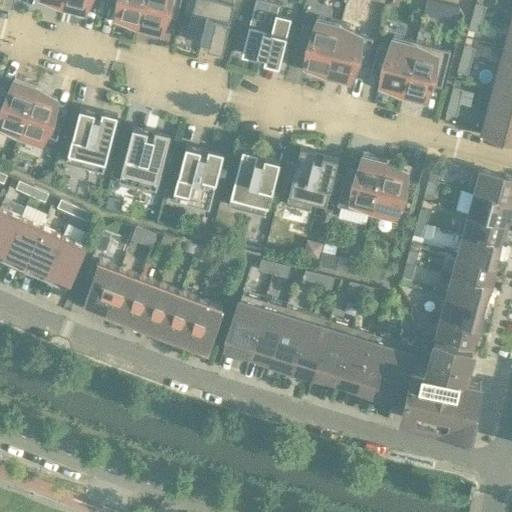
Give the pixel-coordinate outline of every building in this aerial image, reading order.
[(13,0),(6,0),(5,6),(12,8),(13,0)] [(62,0),(61,7),(84,13),(87,0),(62,0)] [(115,15),(138,20),(136,27),(137,27),(143,0),(105,0),(105,3),(117,7),(115,15)] [(143,0),(137,27),(160,33),(165,14),(176,17),(180,0),(143,0)] [(234,0),(194,0),(184,38),(222,48),(234,0)] [(278,62),(283,47),(291,14),(278,11),(280,2),(273,0),(254,0),(241,52),(278,62)] [(436,15),(440,1),(435,0),(426,0),(424,12),(436,15)] [(475,2),(471,15),(482,18),(486,5),(475,2)] [(306,55),(304,63),(327,69),(325,76),(326,76),(340,21),(317,15),(314,26),(301,23),(294,52),(306,55)] [(468,28),(479,31),(482,18),(471,15),(468,28)] [(341,21),(340,21),(326,76),(349,82),(354,62),(365,65),(373,36),(339,28),(341,21)] [(401,95),(415,40),(392,34),(389,46),(377,42),(370,71),(382,75),(380,82),(402,88),(400,95),(401,95)] [(450,49),(415,40),(401,95),(424,101),(429,82),(441,85),(450,49)] [(464,43),(460,57),(471,60),(475,46),(464,43)] [(511,48),(505,46),(499,67),(511,70),(511,48)] [(467,73),(471,60),(460,57),(457,70),(467,73)] [(511,70),(499,67),(494,88),(511,93),(511,70)] [(0,129),(18,136),(37,82),(14,74),(8,93),(0,90),(0,129)] [(37,82),(18,136),(40,144),(44,133),(56,137),(66,109),(54,104),(57,97),(35,89),(37,83),(37,82)] [(453,85),(449,98),(460,101),(463,88),(453,85)] [(511,93),(494,88),(488,109),(511,115),(511,93)] [(456,114),(460,101),(449,98),(445,112),(456,114)] [(79,104),(79,108),(65,161),(103,170),(117,113),(79,104)] [(511,138),(511,115),(488,109),(482,131),(511,138)] [(118,179),(156,189),(170,132),(133,122),(118,179)] [(186,141),(171,198),(209,208),(223,151),(186,141)] [(325,202),(337,159),(338,155),(300,145),(286,202),(310,208),(312,199),(325,202)] [(242,147),(228,204),(265,214),(279,157),(242,147)] [(337,203),(371,212),(385,157),(362,151),(357,170),(346,167),(337,203)] [(386,157),(385,157),(371,212),(394,218),(397,206),(410,210),(417,181),(405,177),(407,170),(384,164),(386,157)] [(431,165),(428,178),(437,180),(441,167),(431,165)] [(467,189),(474,191),(511,201),(511,197),(511,176),(502,173),(502,174),(473,167),(467,189)] [(434,194),(437,180),(428,178),(424,191),(434,194)] [(33,186),(19,179),(15,188),(29,195),(33,186)] [(44,201),(48,192),(33,186),(29,195),(44,201)] [(509,209),(511,201),(474,191),(468,212),(505,222),(508,223),(511,210),(509,209)] [(0,204),(0,205),(0,254),(2,256),(21,214),(24,206),(4,197),(0,204)] [(75,204),(61,198),(57,207),(71,213),(75,204)] [(86,220),(90,211),(75,204),(71,213),(86,220)] [(420,206),(417,220),(426,222),(429,209),(420,206)] [(468,212),(462,233),(500,243),(505,222),(468,212)] [(21,214),(2,256),(23,265),(42,223),(21,214)] [(422,235),(426,222),(417,220),(413,233),(422,235)] [(42,223),(23,265),(44,274),(63,232),(42,223)] [(146,229),(142,241),(150,244),(155,232),(146,229)] [(66,284),(68,279),(85,242),(63,232),(44,274),(66,284)] [(164,232),(161,241),(174,245),(177,235),(164,232)] [(495,262),(500,243),(462,233),(457,253),(497,264),(498,263),(495,262)] [(101,234),(97,244),(105,248),(109,237),(101,234)] [(325,242),(323,249),(334,252),(336,245),(325,242)] [(405,261),(415,264),(418,251),(409,248),(405,261)] [(322,251),(318,263),(335,268),(338,255),(322,251)] [(457,253),(451,274),(489,284),(491,275),(494,276),(497,264),(457,253)] [(338,255),(335,268),(351,272),(355,259),(338,255)] [(258,269),(272,272),(275,260),(261,257),(258,269)] [(84,296),(106,304),(120,266),(98,258),(84,296)] [(355,259),(351,272),(368,276),(371,263),(355,259)] [(290,264),(275,260),(272,272),(287,276),(290,264)] [(411,277),(415,264),(405,261),(402,275),(411,277)] [(395,269),(371,263),(368,276),(379,279),(395,269)] [(140,274),(120,266),(106,304),(126,311),(140,274)] [(316,284),(320,272),(305,268),(302,280),(316,284)] [(334,275),(320,272),(316,284),(331,287),(334,275)] [(160,281),(140,274),(126,311),(146,319),(160,281)] [(451,274),(446,295),(486,306),(489,294),(486,293),(489,284),(451,274)] [(361,295),(364,283),(349,279),(346,291),(361,295)] [(181,289),(160,281),(146,319),(166,326),(181,289)] [(378,286),(364,283),(361,295),(375,299),(378,286)] [(201,297),(181,289),(166,326),(187,334),(201,297)] [(265,297),(242,290),(240,296),(226,342),(236,345),(235,348),(248,352),(265,297)] [(483,317),(486,306),(446,295),(440,316),(478,326),(480,317),(483,317)] [(222,305),(201,297),(187,334),(208,342),(222,305)] [(262,353),(271,356),(287,304),(265,297),(248,352),(261,356),(262,353)] [(309,310),(287,304),(271,356),(279,359),(279,361),(292,365),(309,310)] [(305,367),(315,369),(331,317),(309,310),(292,365),(304,369),(305,367)] [(440,316),(434,337),(472,347),(478,326),(440,316)] [(352,324),(331,317),(315,369),(323,372),(322,375),(335,379),(352,324)] [(349,380),(358,383),(374,330),(352,324),(335,379),(348,383),(349,380)] [(366,388),(379,392),(396,337),(374,330),(358,383),(367,385),(366,388)] [(409,374),(412,363),(415,355),(418,344),(415,343),(396,337),(379,392),(392,396),(393,393),(402,396),(409,374)] [(426,367),(412,363),(409,374),(402,396),(405,397),(401,412),(430,419),(429,423),(447,427),(448,423),(463,427),(462,431),(473,433),(478,414),(473,413),(481,379),(464,375),(472,347),(434,337),(426,367)]
